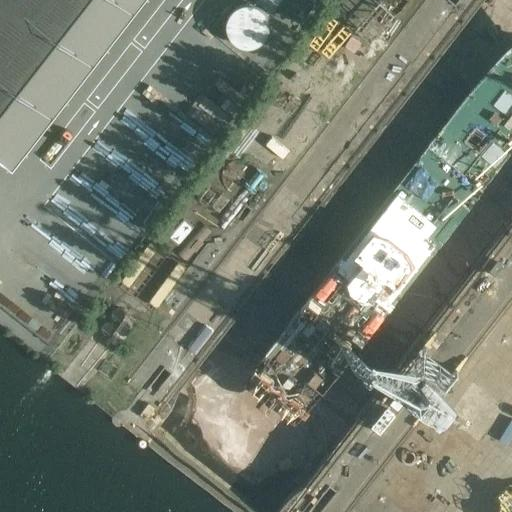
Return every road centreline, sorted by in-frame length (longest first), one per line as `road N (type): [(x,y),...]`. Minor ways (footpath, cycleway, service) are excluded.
road 1 (unknown): [(128,370),(437,0)]
road 2 (unknown): [(511,273),(325,511)]
road 3 (unknown): [(72,147),(180,0)]
